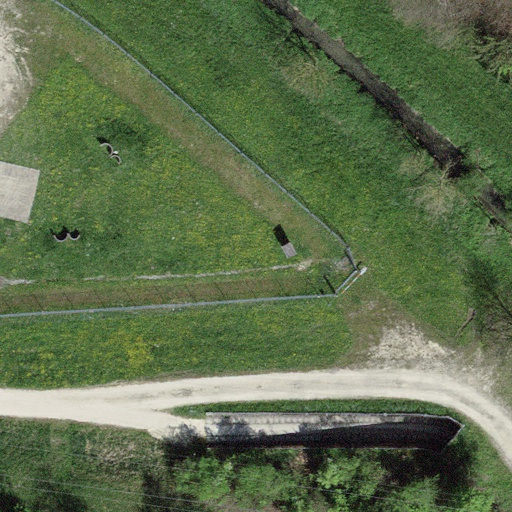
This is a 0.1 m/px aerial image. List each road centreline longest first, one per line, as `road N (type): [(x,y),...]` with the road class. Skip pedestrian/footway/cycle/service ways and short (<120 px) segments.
road 1 (track): [(477,408),(447,388),(402,382),(163,391),(117,413),(0,401)]
road 2 (track): [(0,302),(324,283),(398,352),(402,382)]
road 3 (track): [(324,283),(324,251),(23,0)]
